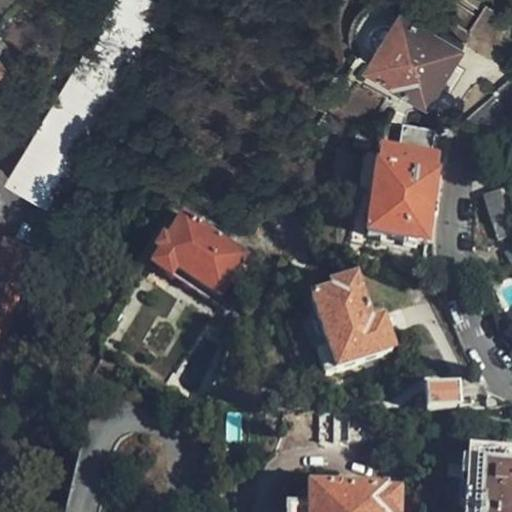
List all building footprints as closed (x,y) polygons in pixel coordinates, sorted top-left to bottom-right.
[(47,208),(176,0),(121,0),(8,183),(47,208)] [(438,83),(463,44),(453,37),(406,6),(398,16),(374,52),(368,62),(385,73),(426,100),(438,83)] [(379,139),(378,152),(392,154),(428,159),(431,136),(391,131),(381,130),(379,139)] [(432,198),(438,161),(428,159),(392,154),(378,152),(377,156),(373,185),(366,236),(372,237),(425,245),(432,198)] [(508,219),(499,191),(481,197),(490,226),(508,219)] [(180,220),(166,245),(156,265),(224,300),(247,256),(180,220)] [(0,351),(36,250),(6,240),(0,256),(0,351)] [(155,240),(139,270),(150,276),(152,272),(156,265),(166,245),(155,240)] [(156,265),(152,272),(220,308),(224,300),(156,265)] [(357,287),(356,283),(331,291),(331,294),(311,300),(326,350),(315,354),(322,376),(382,356),(390,354),(382,322),(367,326),(357,287)] [(423,414),(423,416),(443,416),(455,416),(454,392),(423,393),(423,400),(423,414)] [(414,414),(423,414),(423,400),(414,400),(414,414)] [(511,511),(511,457),(460,455),(456,511),(511,511)] [(395,511),(396,498),(384,498),(384,491),(380,491),(342,489),(308,488),(307,511),(287,511),(286,511),(395,511)]
